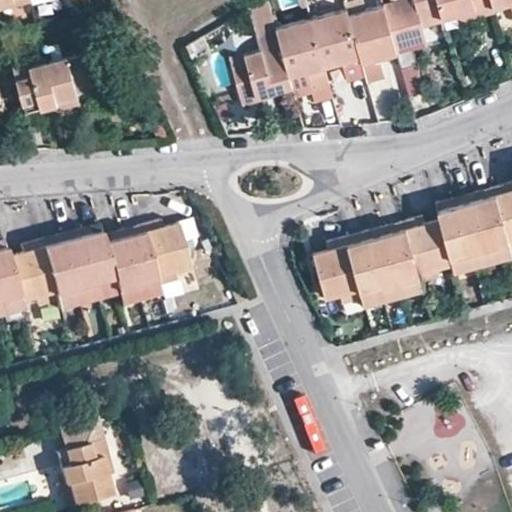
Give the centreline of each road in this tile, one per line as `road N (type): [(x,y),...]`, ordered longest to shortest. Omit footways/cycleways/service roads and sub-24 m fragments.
road 1 (residential): [(377,511),(254,250),(253,229)]
road 2 (residential): [(0,182),(217,166)]
road 3 (residential): [(381,158),(354,150),(217,166)]
road 4 (residential): [(253,229),(357,181),(381,158)]
road 5 (residential): [(381,158),(511,106)]
